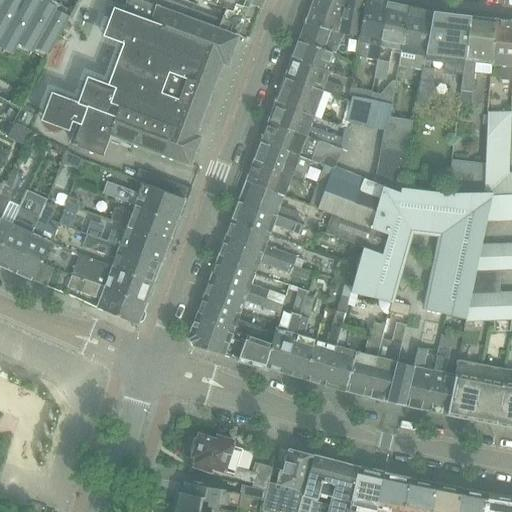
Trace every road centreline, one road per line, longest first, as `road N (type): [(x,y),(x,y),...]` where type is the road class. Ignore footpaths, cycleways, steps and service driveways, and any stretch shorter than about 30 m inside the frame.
road 1 (residential): [(144,364),(282,0)]
road 2 (tertiary): [(511,464),(383,445),(144,364)]
road 3 (tertiary): [(144,364),(0,304)]
road 4 (tertiary): [(102,511),(144,364)]
